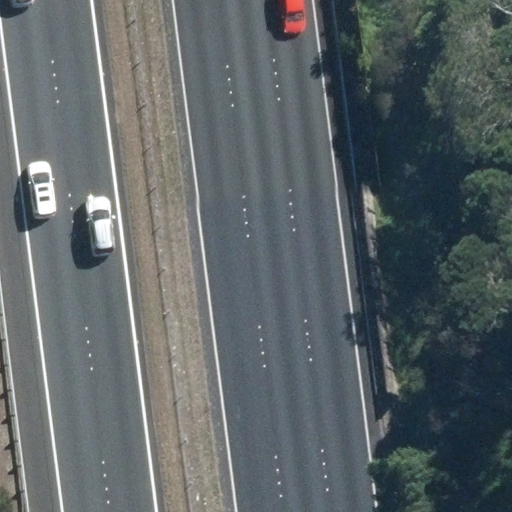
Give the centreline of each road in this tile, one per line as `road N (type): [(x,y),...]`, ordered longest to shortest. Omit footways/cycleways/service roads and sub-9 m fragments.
road 1 (motorway): [(104,511),(41,0)]
road 2 (motorway): [(261,0),(323,511)]
